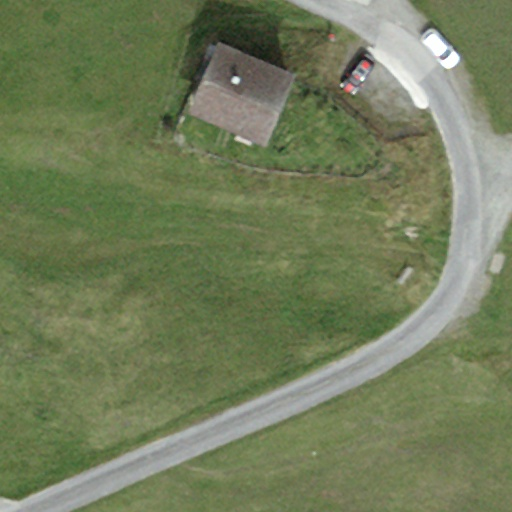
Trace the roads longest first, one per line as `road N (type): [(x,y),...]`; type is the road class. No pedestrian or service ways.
road 1 (track): [(467,198),(458,281),(415,332),(358,365),(23,511)]
road 2 (track): [(315,0),(420,65),(448,101),(467,198)]
